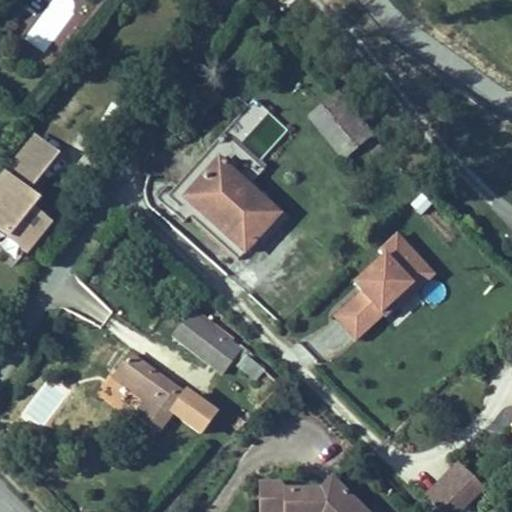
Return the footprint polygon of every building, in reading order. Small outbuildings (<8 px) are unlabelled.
[(255,177),(289,128),(249,99),(214,148),(255,177)] [(366,176),(385,160),(337,103),(306,128),(340,169),(352,159),(366,176)] [(34,133),(6,168),(32,189),(59,154),(34,133)] [(184,224),(188,219),(244,267),(282,223),(232,181),(240,172),(227,160),(220,168),(207,157),(164,208),(184,224)] [(34,208),(42,199),(3,170),(0,174),(0,248),(22,265),(54,223),(34,208)] [(400,235),(348,282),(358,292),(331,316),(356,344),(434,273),(400,235)] [(174,347),(223,382),(229,374),(254,391),(262,379),(238,361),(240,358),(192,323),(174,347)] [(139,430),(159,445),(188,406),(154,380),(137,403),(151,413),(139,430)] [(430,511),(472,511),(484,500),(458,474),(426,507),(430,511)] [(277,501),(276,511),(354,511),(328,488),(317,501),(277,501)]
